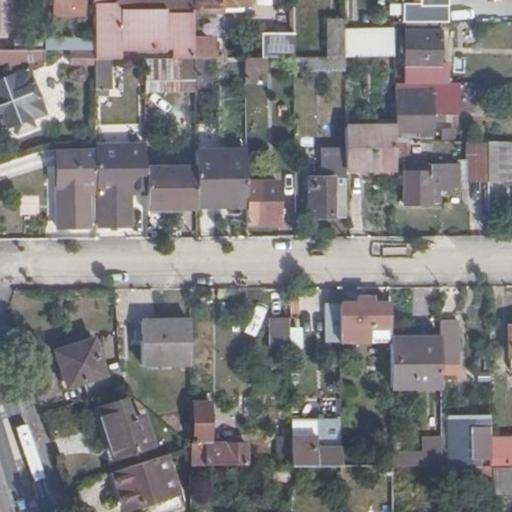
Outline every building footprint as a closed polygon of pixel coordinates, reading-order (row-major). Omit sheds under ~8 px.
[(85,0),(55,0),(56,16),(86,15),(85,0)] [(173,49),(173,59),(195,59),(195,40),(195,12),(165,11),(123,12),(117,1),(118,0),(94,0),(95,8),(95,38),(95,50),(95,59),(109,59),(122,59),(123,49),(166,49),(173,49)] [(155,0),(139,0),(138,0),(118,0),(117,1),(123,12),(165,11),(195,12),(194,0),(155,0)] [(511,0),(496,0),(499,16),(511,14),(511,0)] [(294,9),(294,34),(310,34),(310,9),(294,9)] [(344,30),(344,19),(325,20),(326,58),(344,58),(344,30)] [(406,83),(448,83),(447,65),(440,65),(439,23),(405,23),(406,83)] [(261,34),(262,58),(272,58),(294,58),(294,34),(276,34),(276,30),(265,30),(264,34),(261,34)] [(344,58),(394,57),(394,45),(359,45),(359,30),(344,30),(344,58)] [(359,45),(394,45),(394,30),(359,30),(359,45)] [(310,34),(294,34),(294,58),(310,58),(310,34)] [(69,50),(74,50),(95,50),(95,38),(70,39),(69,50)] [(15,40),(15,48),(40,48),(40,40),(15,40)] [(210,59),(222,58),(221,40),(195,40),(195,59),(210,59)] [(43,50),(0,50),(0,69),(2,69),(0,70),(0,114),(6,113),(11,126),(45,113),(30,72),(43,68),(43,50)] [(74,59),(95,59),(95,50),(74,50),(74,59)] [(234,58),(225,58),(225,76),(245,76),(245,58),(234,58)] [(262,58),(245,58),(245,76),(245,84),(257,84),(257,68),(272,68),(272,58),(262,58)] [(294,58),(295,72),(345,71),(344,58),(326,58),(310,58),(294,58)] [(109,88),(109,59),(95,59),(95,89),(109,88)] [(173,59),(144,59),(145,90),(196,91),(195,59),(173,59)] [(210,59),(195,59),(196,91),(196,92),(209,92),(210,59)] [(458,112),(458,83),(448,83),(406,83),(395,83),(396,126),(396,142),(409,142),(415,142),(433,142),(433,112),(458,112)] [(109,88),(95,89),(95,97),(109,96),(109,88)] [(346,171),(396,170),(396,159),(396,142),(396,126),(345,127),(346,150),(346,171)] [(396,142),(396,159),(409,158),(409,151),(409,142),(396,142)] [(421,167),(401,168),(401,203),(439,202),(439,187),(458,187),(458,181),(487,181),(487,150),(487,142),(466,142),(466,161),(466,169),(458,169),(458,174),(431,173),(421,173),(421,167)] [(511,142),(502,142),(502,151),(511,151),(511,142)] [(96,148),(97,191),(99,192),(99,226),(131,225),(130,191),(146,190),(146,167),(145,147),(96,148)] [(89,196),(97,196),(97,191),(96,148),(50,149),(53,228),(89,227),(89,196)] [(316,217),(346,217),(346,171),(346,150),(322,150),(322,176),(308,177),(309,209),(315,209),(316,217)] [(487,150),(487,181),(495,181),(496,151),(487,150)] [(196,151),(197,167),(197,202),(247,201),(246,183),(246,167),(246,151),(196,151)] [(146,190),(147,209),(188,208),(197,208),(197,202),(197,167),(146,167),(146,190)] [(247,208),(247,224),(278,224),(278,214),(284,214),(284,209),(278,209),(278,182),(255,183),(255,167),(246,167),(246,183),(247,201),(247,208)] [(372,300),(357,300),(358,305),(340,305),(340,341),(362,343),(362,329),(370,329),(390,328),(390,306),(372,306),(372,300)] [(340,305),(340,304),(329,304),(329,343),(340,343),(340,341),(340,305)] [(288,347),(288,320),(272,320),(272,347),(288,347)] [(191,364),(190,321),(142,321),(142,364),(191,364)] [(456,322),(441,322),(441,337),(441,342),(441,374),(457,373),(456,322)] [(120,387),(119,370),(104,374),(93,339),(55,352),(66,387),(88,380),(94,396),(120,387)] [(441,374),(441,342),(390,343),(391,388),(442,388),(441,374)] [(154,445),(143,417),(132,420),(125,401),(96,409),(105,460),(154,445)] [(195,446),(192,446),(193,462),(248,462),(247,442),(225,442),(225,446),(212,447),(211,401),(195,401),(195,446)] [(341,419),(292,419),(293,466),(341,466),(341,419)] [(491,431),(491,421),(469,422),(471,432),(491,431)] [(450,422),(451,465),(492,465),(491,439),(491,431),(471,432),(469,422),(450,422)] [(492,465),(511,464),(511,438),(491,439),(492,465)] [(392,466),(442,465),(442,439),(422,439),(423,453),(392,453),(392,466)] [(167,455),(115,471),(129,509),(180,491),(167,455)] [(451,465),(448,465),(449,490),(466,490),(466,493),(478,493),(487,497),(492,497),(492,494),(492,470),(492,465),(451,465)] [(511,470),(492,470),(492,494),(511,494),(511,470)]
